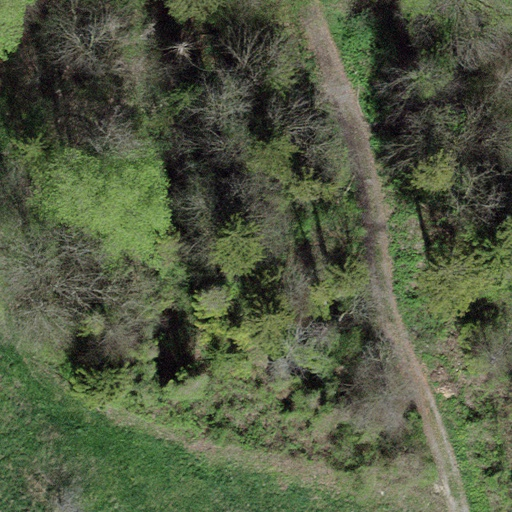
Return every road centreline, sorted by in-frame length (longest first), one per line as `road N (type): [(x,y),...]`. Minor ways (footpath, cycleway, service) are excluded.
road 1 (track): [(466,511),(386,305),(379,195),(298,0)]
road 2 (track): [(0,304),(17,364),(78,422)]
